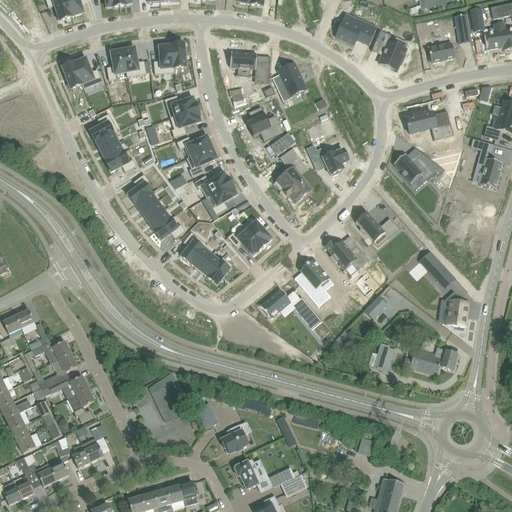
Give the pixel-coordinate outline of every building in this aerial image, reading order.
[(65,0),(45,0),(48,10),(55,8),(60,23),(72,19),(65,0)] [(65,0),(72,19),(72,18),(83,15),(79,1),(80,0),(65,0)] [(117,0),(105,0),(107,9),(112,8),(112,9),(119,8),(117,0)] [(117,0),(119,8),(126,7),(126,6),(131,5),(130,0),(117,0)] [(250,0),(250,6),(262,8),(263,0),(250,0)] [(457,0),(420,0),(419,0),(422,14),(459,5),(457,0)] [(511,4),(490,9),(493,21),(511,17),(511,22),(511,4)] [(371,5),(368,10),(377,14),(375,20),(381,22),(385,11),(371,5)] [(480,11),(470,12),(474,34),(484,33),(480,11)] [(466,16),(455,18),(457,35),(469,33),(466,16)] [(343,23),(336,39),(354,47),(356,42),(368,47),(375,32),(356,24),(354,28),(343,23)] [(380,32),(375,44),(376,44),(386,48),(379,65),(396,73),(406,50),(398,47),(399,46),(397,45),(396,46),(393,45),(396,39),(395,38),(395,39),(380,33),(381,32),(380,32)] [(496,40),(487,42),(489,53),(506,50),(507,52),(511,51),(511,37),(506,39),(505,33),(495,34),(496,40)] [(451,44),(428,49),(430,57),(428,58),(430,64),(431,63),(431,65),(455,60),(451,44)] [(184,46),(171,47),(174,75),(175,75),(174,71),(186,70),(184,46)] [(160,63),(154,64),(155,77),(174,75),(171,47),(159,48),(160,63)] [(130,49),(123,51),(128,79),(146,76),(146,75),(151,74),(149,63),(144,64),(144,63),(137,64),(135,50),(130,51),(130,49)] [(114,68),(106,70),(109,82),(116,81),(116,76),(126,74),(127,79),(128,79),(123,51),(115,52),(116,53),(111,54),(114,68)] [(231,54),(230,70),(255,72),(254,79),(256,79),(255,85),(262,85),(262,86),(268,86),(270,64),(269,64),(269,65),(256,64),(257,56),(231,54)] [(74,64),(84,90),(102,83),(97,71),(91,73),(86,60),(75,65),(74,64)] [(74,64),(62,69),(71,91),(82,87),(84,91),(84,90),(74,64)] [(285,87),(277,91),(283,104),(292,100),(291,99),(307,91),(295,65),(278,73),(285,87)] [(272,88),(263,92),(266,99),(275,96),(272,88)] [(177,98),(164,102),(170,120),(198,111),(195,105),(193,100),(179,104),(177,98)] [(487,128),(484,138),(497,142),(500,133),(511,135),(511,104),(503,102),(502,103),(503,103),(501,109),(495,108),(492,116),(499,118),(495,131),(487,128)] [(252,122),(247,124),(253,138),(271,130),(261,109),(248,115),(252,122)] [(198,111),(170,120),(174,131),(171,132),(174,139),(186,135),(184,129),(200,124),(199,119),(200,118),(198,111)] [(416,118),(406,121),(410,136),(431,130),(434,142),(453,137),(450,125),(436,128),(432,114),(424,116),(424,115),(416,117),(416,118)] [(101,128),(90,133),(96,144),(118,132),(109,116),(97,122),(101,128)] [(118,132),(96,144),(101,153),(118,144),(113,135),(118,133),(118,132)] [(288,134),(270,147),(277,157),(295,144),(288,134)] [(189,139),(177,144),(180,151),(184,149),(189,159),(187,160),(187,161),(213,149),(210,142),(209,143),(207,138),(191,145),(189,139)] [(473,141),(473,142),(477,143),(475,150),(490,154),(492,147),(473,141)] [(118,144),(101,153),(106,162),(105,163),(106,163),(124,154),(123,153),(118,144)] [(314,147),(307,151),(313,165),(323,161),(331,177),(332,176),(333,178),(338,175),(337,174),(343,171),(341,166),(348,163),(343,152),(336,155),(336,154),(328,158),(324,149),(317,152),(314,147)] [(213,149),(187,161),(191,171),(189,172),(192,179),(204,174),(201,167),(217,160),(215,156),(216,156),(213,149)] [(290,172),(276,183),(284,193),(283,193),(288,200),(289,200),(295,206),(312,192),(294,170),(301,164),(292,151),(280,159),(286,168),(287,167),(290,172)] [(124,154),(106,163),(111,174),(122,168),(125,174),(137,168),(133,161),(129,163),(124,154)] [(395,165),(393,166),(401,176),(404,180),(405,180),(410,186),(422,176),(427,181),(427,182),(435,175),(438,178),(445,172),(422,155),(422,156),(413,164),(405,156),(399,161),(394,164),(395,165)] [(476,169),(472,183),(479,185),(479,186),(495,191),(503,165),(486,160),(483,171),(476,169)] [(206,178),(194,184),(198,191),(200,190),(206,200),(231,185),(227,179),(226,179),(224,175),(209,184),(206,178)] [(138,189),(128,197),(135,206),(151,194),(145,185),(149,182),(144,176),(134,184),(138,189)] [(206,200),(203,202),(209,212),(212,210),(216,216),(228,210),(224,204),(236,196),(234,192),(235,191),(231,185),(206,200)] [(151,194),(135,206),(135,207),(136,206),(142,215),(157,203),(151,195),(152,195),(151,194)] [(157,203),(142,215),(148,223),(164,212),(157,203)] [(164,212),(148,223),(154,232),(172,219),(170,220),(164,212)] [(357,223),(355,224),(356,224),(361,230),(359,231),(364,237),(366,236),(373,244),(374,245),(384,236),(388,240),(399,231),(389,221),(380,229),(367,215),(367,214),(362,218),(361,218),(356,222),(357,223)] [(172,219),(154,232),(161,242),(171,235),(175,240),(185,233),(181,227),(179,228),(172,219)] [(256,223),(247,231),(247,232),(263,249),(268,245),(267,244),(271,240),(256,223)] [(233,234),(228,239),(236,249),(241,244),(253,257),(257,253),(257,254),(263,249),(247,232),(247,231),(244,228),(235,236),(233,234)] [(218,232),(215,236),(219,240),(223,237),(218,232)] [(189,249),(181,258),(191,266),(206,246),(191,234),(183,244),(189,249)] [(334,242),(326,249),(332,257),(330,259),(335,265),(337,263),(344,271),(352,265),(358,272),(369,262),(356,246),(349,252),(342,243),(338,247),(334,242)] [(206,246),(191,266),(191,265),(199,272),(211,257),(203,251),(207,246),(206,246)] [(227,246),(223,250),(228,254),(231,251),(227,246)] [(231,251),(228,254),(232,259),(236,256),(231,251)] [(430,253),(419,264),(437,283),(448,272),(430,253)] [(211,257),(199,272),(207,278),(207,279),(223,259),(219,263),(211,257)] [(223,259),(207,279),(217,286),(232,267),(223,259)] [(306,268),(301,273),(309,282),(302,288),(301,288),(318,308),(318,309),(319,309),(319,308),(330,299),(330,300),(331,299),(330,298),(325,293),(325,292),(324,292),(320,288),(329,280),(314,262),(308,267),(308,266),(306,268)] [(261,307),(260,307),(264,312),(264,313),(265,313),(267,316),(267,317),(268,316),(272,321),(272,320),(290,305),(291,305),(280,291),(279,291),(280,292),(273,297),(273,298),(270,300),(269,300),(269,301),(261,307)] [(454,293),(444,302),(449,307),(446,326),(455,328),(454,330),(464,332),(464,329),(466,319),(466,315),(468,305),(465,305),(454,293)] [(378,298),(364,313),(373,321),(387,307),(378,298)] [(302,299),(292,307),(312,331),(322,323),(302,299)] [(28,312),(16,318),(21,330),(34,324),(28,312)] [(21,330),(16,318),(3,324),(9,336),(21,330)] [(40,341),(43,347),(50,343),(41,325),(36,327),(42,340),(40,341)] [(10,339),(5,341),(9,348),(14,346),(10,339)] [(9,348),(5,341),(0,343),(7,358),(12,356),(9,348)] [(51,366),(52,365),(71,356),(65,343),(53,349),(50,343),(43,347),(32,352),(35,358),(44,353),(51,366)] [(381,346),(374,370),(381,372),(381,374),(389,376),(396,352),(388,350),(389,348),(381,346)] [(402,370),(409,372),(410,370),(437,378),(439,368),(453,372),(458,356),(444,351),(442,358),(415,350),(412,361),(405,359),(402,370)] [(48,389),(49,389),(67,380),(66,380),(64,381),(62,376),(77,369),(71,356),(52,365),(57,376),(42,383),(46,390),(48,389)] [(5,370),(9,378),(20,372),(16,365),(5,370)] [(19,373),(24,384),(33,380),(27,369),(19,373)] [(186,404),(171,375),(152,388),(155,393),(151,394),(166,424),(184,416),(180,407),(186,404)] [(0,396),(7,393),(13,390),(7,378),(2,381),(0,382),(0,396)] [(67,401),(88,391),(88,390),(89,389),(89,387),(88,385),(86,384),(85,384),(82,378),(69,385),(67,380),(49,389),(50,393),(54,394),(65,389),(70,399),(67,401)] [(37,383),(29,386),(33,394),(40,390),(37,383)] [(33,394),(36,401),(38,401),(45,398),(41,390),(40,390),(33,394)] [(88,391),(67,401),(76,419),(78,418),(81,425),(94,418),(90,411),(86,413),(84,409),(95,403),(88,391)] [(0,396),(0,408),(1,410),(13,404),(7,393),(0,396)] [(243,409),(267,412),(268,404),(244,401),(243,409)] [(32,409),(28,402),(15,408),(13,404),(1,410),(6,421),(24,413),(32,409)] [(42,418),(49,414),(50,414),(44,403),(36,407),(42,418)] [(209,405),(196,411),(206,430),(218,424),(209,405)] [(12,433),(24,427),(30,424),(24,413),(6,421),(12,433)] [(42,418),(48,429),(55,426),(49,414),(42,418)] [(284,417),(275,421),(288,448),(297,444),(284,417)] [(55,426),(48,429),(54,440),(61,437),(55,426)] [(60,428),(64,437),(72,434),(69,427),(64,426),(60,428)] [(231,437),(220,442),(225,451),(226,450),(229,456),(236,453),(237,455),(243,452),(242,450),(246,449),(249,447),(244,437),(243,436),(241,432),(239,427),(239,426),(228,431),(229,432),(231,437)] [(12,433),(18,444),(30,438),(24,427),(12,433)] [(95,440),(82,446),(83,448),(88,460),(91,464),(104,458),(101,453),(96,442),(102,440),(96,429),(91,432),(95,440)] [(312,441),(330,447),(333,434),(315,429),(312,441)] [(36,450),(30,438),(18,444),(23,456),(36,450)] [(64,439),(59,442),(66,457),(71,454),(64,439)] [(66,457),(59,442),(54,444),(56,448),(57,452),(60,459),(66,457)] [(76,456),(72,458),(78,470),(91,464),(88,460),(83,448),(82,446),(74,450),(76,456)] [(31,475),(28,468),(24,459),(16,463),(20,472),(22,471),(25,478),(31,475)] [(252,461),(235,468),(236,470),(234,471),(238,479),(240,478),(246,492),(262,484),(252,461)] [(63,464),(50,471),(56,482),(69,476),(63,464)] [(37,473),(33,466),(32,467),(28,468),(31,475),(37,473)] [(56,482),(50,471),(48,466),(41,470),(43,474),(38,477),(43,489),(56,482)] [(291,469),(269,480),(274,490),(280,486),(295,479),(291,469)] [(295,479),(280,486),(286,497),(306,487),(301,476),(295,479)] [(24,478),(13,483),(22,501),(35,495),(29,483),(27,484),(24,478)] [(397,511),(404,486),(383,480),(374,511),(397,511)] [(22,501),(13,483),(0,489),(9,507),(22,501)] [(199,504),(193,483),(179,487),(184,502),(185,508),(199,504)] [(179,487),(167,491),(171,506),(184,502),(179,487)] [(167,491),(154,494),(158,509),(158,511),(168,511),(172,511),(171,506),(167,491)] [(361,502),(363,494),(351,491),(349,499),(361,502)] [(141,498),(144,511),(158,511),(158,509),(154,494),(141,498)] [(278,511),(275,505),(277,504),(278,504),(275,497),(263,503),(266,508),(256,511),(278,511)] [(144,511),(141,498),(128,502),(130,511),(144,511)]
